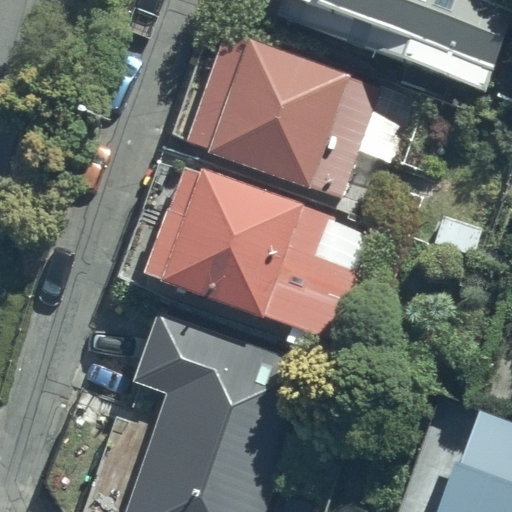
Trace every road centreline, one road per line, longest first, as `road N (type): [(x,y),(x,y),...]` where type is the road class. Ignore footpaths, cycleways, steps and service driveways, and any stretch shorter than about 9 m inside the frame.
road 1 (residential): [(0,461),(174,0)]
road 2 (residential): [(0,122),(26,0)]
